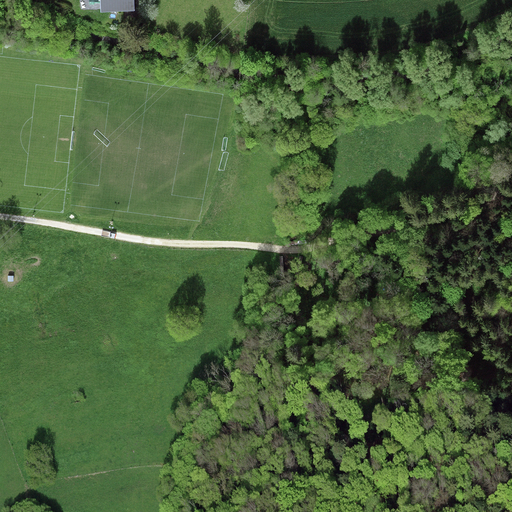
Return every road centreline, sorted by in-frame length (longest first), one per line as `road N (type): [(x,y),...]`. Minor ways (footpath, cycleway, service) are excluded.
road 1 (track): [(171,243),(301,249),(511,188)]
road 2 (unclassified): [(0,217),(171,243)]
